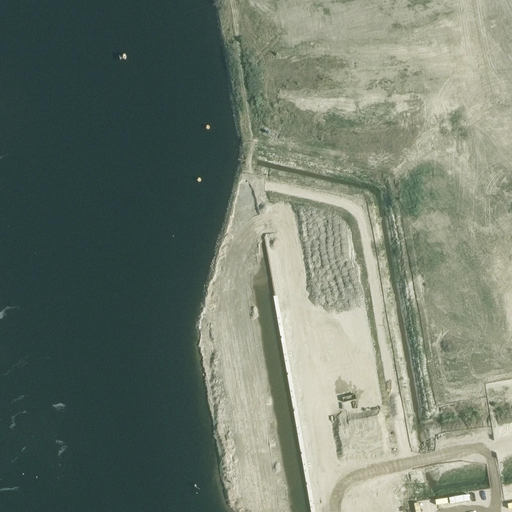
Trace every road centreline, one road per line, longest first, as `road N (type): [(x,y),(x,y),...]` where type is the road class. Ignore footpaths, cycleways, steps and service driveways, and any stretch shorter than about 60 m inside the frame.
road 1 (track): [(231,0),(258,187),(242,202),(212,315),(238,480)]
road 2 (track): [(344,480),(511,442)]
